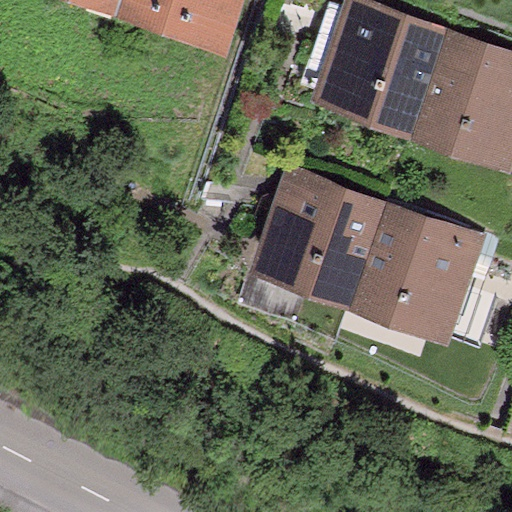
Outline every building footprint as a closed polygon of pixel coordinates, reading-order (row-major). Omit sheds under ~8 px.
[(214,0),(169,0),(210,14),(214,0)] [(344,0),(335,0),(287,100),(391,141),(430,36),(344,0)] [(511,99),(511,66),(430,36),(391,141),(483,176),(511,99)] [(291,169),(250,272),(346,309),(385,204),(291,169)] [(480,239),(385,204),(346,309),(442,344),(480,239)]
